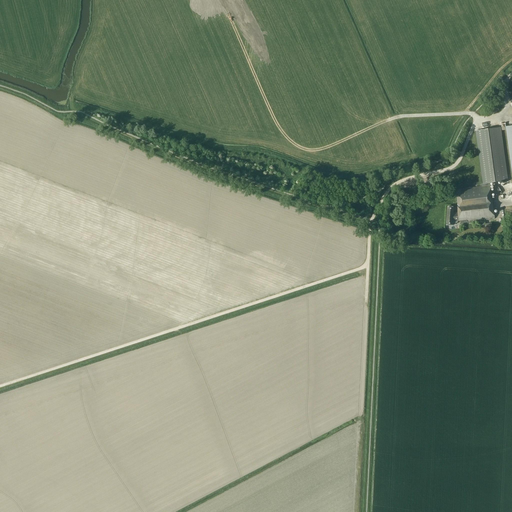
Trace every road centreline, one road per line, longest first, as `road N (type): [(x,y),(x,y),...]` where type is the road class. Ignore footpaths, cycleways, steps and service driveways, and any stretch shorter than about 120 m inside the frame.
road 1 (track): [(366,302),(369,224),(384,195),(406,178),(453,167),(478,119)]
road 2 (track): [(385,121),(469,113),(511,120)]
